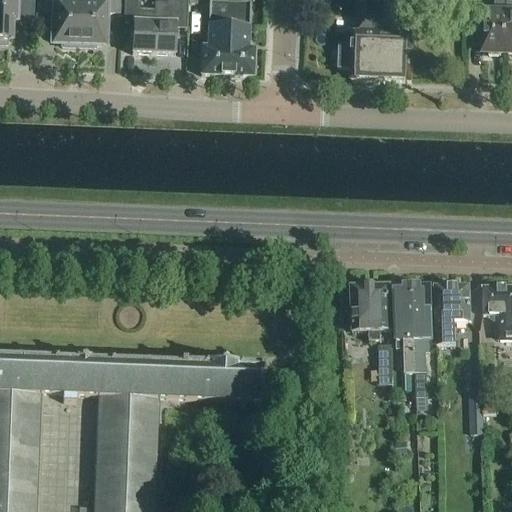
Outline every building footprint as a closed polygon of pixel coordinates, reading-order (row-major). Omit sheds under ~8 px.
[(0,0),(0,48),(6,49),(6,45),(10,45),(11,25),(16,25),(16,20),(32,20),(32,0),(0,0)] [(62,51),(78,52),(80,4),(65,4),(65,0),(40,0),(40,14),(52,15),(54,17),(54,47),(62,47),(62,51)] [(80,4),(78,52),(95,52),(95,48),(103,48),(104,19),(106,17),(119,17),(119,0),(94,0),(95,5),(80,4)] [(132,57),(153,58),(154,26),(154,13),(139,12),(139,0),(123,0),(123,20),(137,20),(137,26),(133,25),(132,57)] [(413,38),(393,38),(394,0),(357,0),(357,36),(354,36),(353,50),(340,50),(339,73),(352,73),(352,84),(412,87),(413,38)] [(507,0),(494,0),(494,17),(482,16),(481,32),(484,32),(484,56),(489,56),(489,59),(501,59),(501,57),(505,57),(505,17),(507,17),(507,0)] [(174,59),(175,29),(186,29),(187,4),(187,1),(171,1),(170,10),(154,9),(154,13),(154,26),(153,58),(174,59)] [(249,9),(250,9),(250,8),(208,6),(208,7),(209,8),(208,28),(207,28),(207,30),(208,30),(207,51),(202,51),(201,79),(252,81),(253,52),(248,52),(248,31),(249,31),(249,30),(248,30),(249,9)] [(369,336),(369,345),(381,345),(381,336),(392,335),(390,289),(375,290),(375,289),(366,289),(366,290),(351,290),(353,337),(369,336)] [(411,290),(415,378),(417,413),(425,412),(425,401),(426,401),(425,357),(429,357),(428,345),(432,345),(431,289),(411,290)] [(414,378),(415,378),(411,290),(395,290),(396,354),(405,353),(406,394),(415,394),(414,378)] [(456,349),(455,326),(471,326),(469,290),(435,290),(437,350),(456,349)] [(500,319),(500,344),(511,344),(511,292),(483,292),(483,319),(500,319)] [(379,350),(380,375),(380,388),(393,388),(392,349),(379,350)] [(0,511),(35,511),(40,399),(62,400),(62,406),(75,406),(75,401),(98,401),(93,511),(153,511),(158,404),(262,408),(263,370),(181,366),(180,368),(132,367),(132,365),(124,365),(124,366),(42,363),(42,362),(31,361),(31,363),(0,361),(0,511)] [(469,399),(470,440),(484,440),(483,398),(469,399)] [(483,403),(484,420),(496,419),(495,403),(483,403)] [(396,447),(397,461),(408,459),(406,446),(396,447)]
